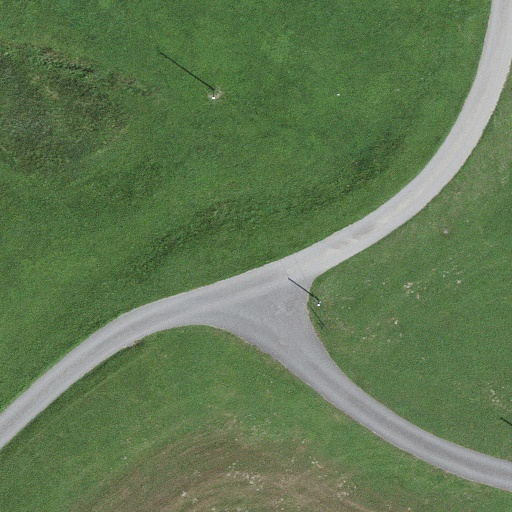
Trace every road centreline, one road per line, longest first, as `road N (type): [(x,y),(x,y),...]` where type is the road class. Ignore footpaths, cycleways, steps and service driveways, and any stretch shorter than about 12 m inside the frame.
road 1 (unclassified): [(507,0),(478,117),(423,194),(346,248),(245,297)]
road 2 (unclassified): [(511,480),(419,451),(333,396),(245,297)]
road 3 (unclassified): [(245,297),(128,328),(0,436)]
